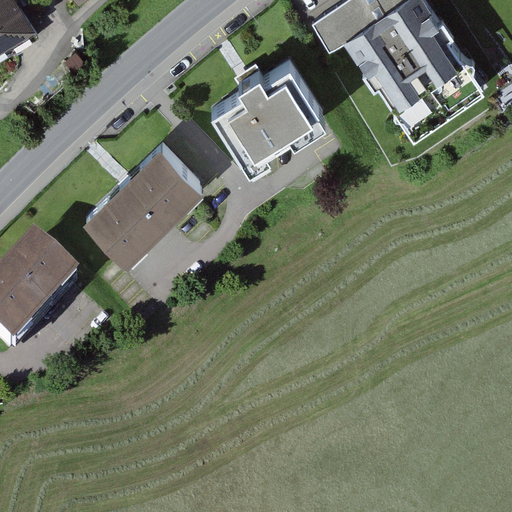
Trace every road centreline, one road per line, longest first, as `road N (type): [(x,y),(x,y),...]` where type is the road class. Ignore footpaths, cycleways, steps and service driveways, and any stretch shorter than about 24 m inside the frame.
road 1 (secondary): [(217,0),(79,117),(0,197)]
road 2 (residential): [(99,0),(47,48),(0,109)]
